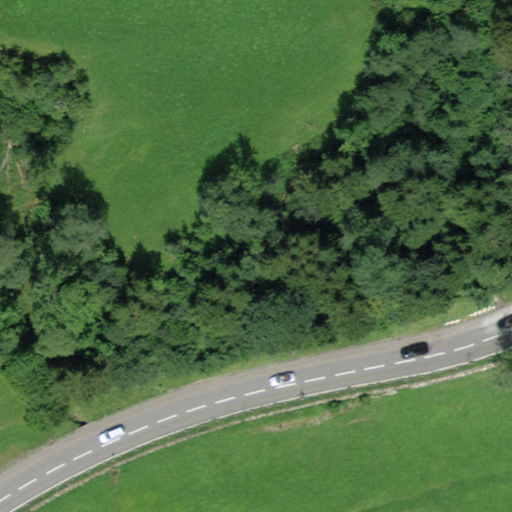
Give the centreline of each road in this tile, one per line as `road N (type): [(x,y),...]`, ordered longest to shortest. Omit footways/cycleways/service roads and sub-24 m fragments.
road 1 (primary): [(0,500),(74,456),(212,402),(433,357),(511,330)]
road 2 (track): [(379,511),(511,474)]
